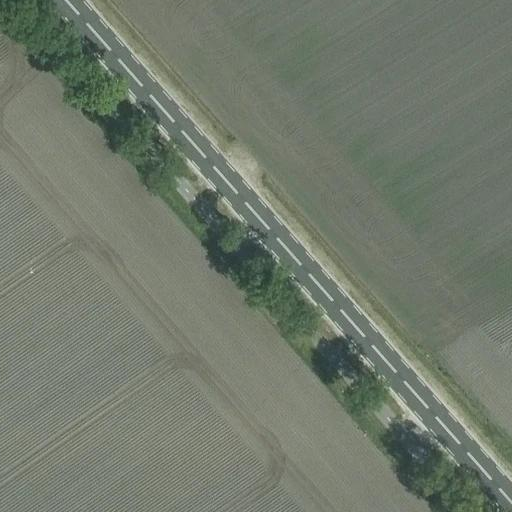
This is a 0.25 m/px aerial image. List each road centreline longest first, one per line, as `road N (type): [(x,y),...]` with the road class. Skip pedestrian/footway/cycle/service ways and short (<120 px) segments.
road 1 (unclassified): [(471,511),(17,0)]
road 2 (primary): [(511,499),(65,0)]
